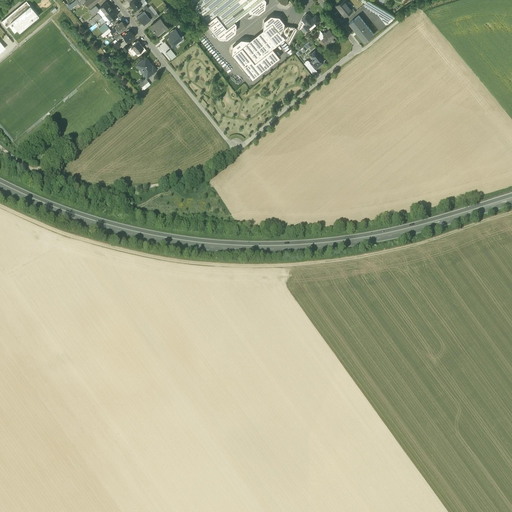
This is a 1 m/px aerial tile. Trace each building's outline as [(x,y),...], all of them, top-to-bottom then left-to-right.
[(133,0),(130,3),(129,3),(134,9),(142,4),(138,0),(133,0)] [(189,0),(218,37),(226,38),(234,32),(235,24),(233,21),(239,17),(246,11),(258,12),(264,7),(264,0),(189,0)] [(345,1),(343,0),(336,6),(344,16),(346,14),(351,10),(347,5),(347,3),(345,1)] [(26,1),(1,22),(6,28),(11,24),(12,25),(13,24),(11,22),(30,5),(26,1)] [(385,11),(368,1),(364,5),(366,7),(368,9),(369,8),(371,11),(371,10),(373,12),(374,12),(376,14),(377,13),(378,16),(385,11)] [(106,2),(100,8),(105,14),(112,9),(106,2)] [(30,5),(11,22),(13,24),(19,32),(39,16),(30,5)] [(96,6),(89,11),(92,16),(97,12),(99,10),(96,6)] [(142,12),(141,11),(139,12),(140,14),(137,17),(140,21),(141,20),(144,24),(151,18),(150,18),(154,15),(154,14),(148,7),(142,12)] [(173,13),(168,7),(164,11),(168,17),(173,13)] [(351,10),(346,14),(348,17),(355,12),(353,8),(351,10)] [(112,9),(105,14),(112,22),(114,20),(113,19),(117,16),(112,9)] [(385,11),(378,16),(386,25),(395,17),(385,11)] [(316,15),(311,19),(307,14),(307,15),(306,14),(304,15),(305,16),(302,19),(306,24),(303,26),(307,31),(320,20),(316,15)] [(283,22),(278,15),(270,15),(264,20),(263,29),(271,22),(278,31),(282,28),(283,22)] [(359,16),(350,23),(365,42),(374,34),(359,16)] [(168,27),(160,18),(151,25),(153,29),(157,34),(164,29),(165,30),(168,27)] [(306,24),(302,19),(297,28),(299,29),(303,26),(306,24)] [(122,21),(119,24),(118,23),(116,24),(117,26),(110,31),(112,34),(117,30),(120,33),(126,27),(122,21)] [(278,31),(271,22),(263,29),(263,30),(276,46),(284,39),(278,31)] [(109,28),(105,23),(100,27),(104,32),(109,28)] [(282,28),(278,31),(284,39),(288,44),(297,28),(293,27),(284,26),(283,27),(282,28)] [(175,29),(168,35),(170,38),(169,39),(170,40),(171,40),(173,43),(177,39),(178,40),(181,37),(179,34),(175,29)] [(249,41),(262,57),(272,49),(276,46),(263,30),(249,41)] [(324,35),(320,39),(321,40),(325,45),(335,36),(329,30),(324,35)] [(122,37),(122,38),(124,40),(120,44),(122,47),(135,37),(130,31),(122,37)] [(320,31),(316,34),(320,39),(324,35),(320,31)] [(233,46),(232,54),(252,79),(279,57),(272,49),(262,57),(249,41),(241,40),(233,46)] [(298,56),(303,52),(313,44),(310,40),(298,51),(296,53),(298,56)] [(138,41),(134,44),(134,43),(132,44),(133,45),(129,48),(133,52),(132,53),(134,55),(135,54),(135,55),(143,48),(138,41)] [(143,48),(135,55),(138,58),(146,51),(143,48)] [(176,56),(171,49),(166,53),(171,60),(176,56)] [(314,51),(309,55),(313,60),(310,62),(311,64),(315,68),(323,62),(314,51)] [(151,64),(145,57),(136,65),(147,78),(157,70),(153,66),(152,66),(150,64),(151,64)] [(315,68),(311,64),(307,67),(312,74),(317,70),(315,68)] [(145,79),(139,84),(142,87),(148,82),(145,79)]
